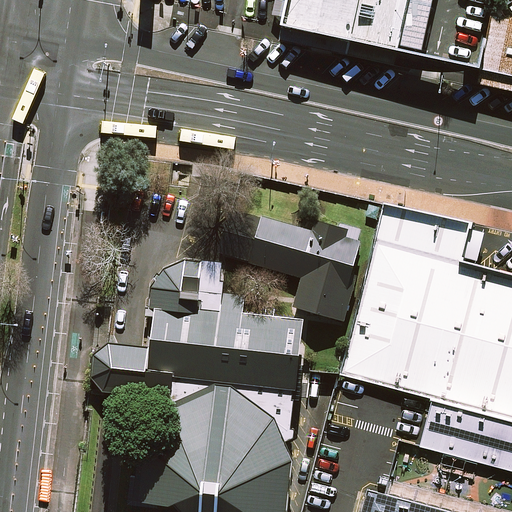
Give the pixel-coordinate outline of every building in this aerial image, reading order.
[(286,0),(281,26),(400,51),(410,0),(286,0)] [(511,74),(511,18),(509,21),(492,18),(481,67),(511,74)] [(470,224),(386,206),(345,376),(432,398),(511,418),(511,277),(460,264),(470,224)] [(293,308),(343,321),(362,241),(359,240),(362,229),(340,224),(339,227),(315,219),(312,230),(230,209),(218,252),(301,278),(293,308)] [(295,318),(156,308),(151,346),(110,343),(94,353),(92,376),(104,392),(138,394),(132,446),(128,500),(281,511),(285,459),(295,318)] [(511,511),(511,418),(432,398),(419,448),(399,441),(385,497),(445,511),(511,511)] [(445,511),(385,497),(369,492),(363,511),(445,511)]
